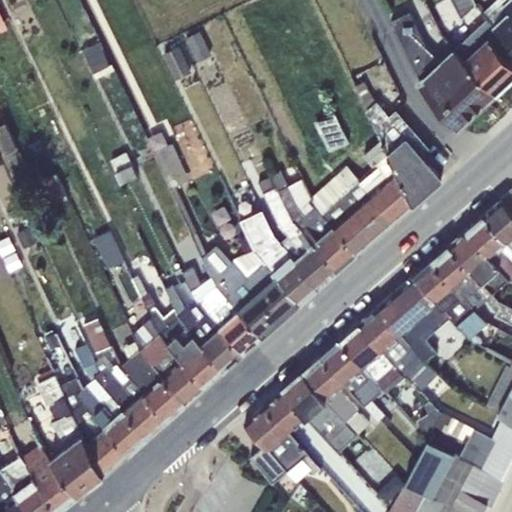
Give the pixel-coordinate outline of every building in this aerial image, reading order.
[(475,0),(453,0),(461,16),(476,2),(475,0)] [(488,14),(511,41),(511,0),(491,0),(482,8),(488,14)] [(392,17),(419,73),(421,75),(417,78),(435,97),(459,124),(495,90),(453,47),(452,46),(439,58),(426,43),(410,9),(392,17)] [(453,47),(495,90),(511,74),(511,41),(488,14),(453,47)] [(200,29),(186,36),(198,60),(212,53),(200,29)] [(105,47),(101,38),(82,48),(96,77),(115,67),(112,61),(110,62),(103,48),(105,47)] [(179,44),(163,52),(176,78),(192,70),(179,44)] [(365,80),(355,84),(380,136),(413,200),(442,174),(422,152),(430,145),(396,107),(389,113),(376,98),(365,80)] [(335,110),(316,120),(330,149),(349,139),(335,110)] [(6,119),(0,121),(0,133),(7,149),(2,151),(5,156),(8,155),(12,163),(23,157),(6,119)] [(148,134),(203,254),(207,250),(176,184),(189,178),(173,141),(160,146),(153,132),(148,134)] [(413,200),(380,136),(364,152),(373,163),(358,176),(393,217),(413,200)] [(127,149),(110,158),(121,180),(138,172),(127,149)] [(356,249),(393,217),(358,176),(346,163),(312,193),(356,249)] [(356,249),(312,193),(303,175),(288,183),(281,168),(271,173),(291,214),(337,266),(356,249)] [(55,172),(40,179),(52,203),(66,196),(55,172)] [(318,283),(337,266),(291,214),(271,173),(258,180),(279,222),(278,222),(288,233),(280,240),(318,283)] [(511,187),(484,212),(511,244),(511,187)] [(299,299),(318,283),(280,240),(274,233),(262,208),(241,217),(255,248),(299,299)] [(511,244),(484,212),(466,227),(508,278),(509,276),(511,271),(511,244)] [(7,226),(0,229),(0,248),(10,271),(24,264),(7,226)] [(110,227),(95,235),(110,265),(125,258),(110,227)] [(466,227),(449,242),(492,292),(508,278),(466,227)] [(262,332),(299,299),(255,248),(236,255),(232,259),(216,242),(207,250),(203,254),(212,274),(262,332)] [(449,242),(431,257),(474,307),(486,297),(496,309),(494,313),(511,322),(511,305),(497,297),(492,292),(449,242)] [(431,257),(414,272),(452,316),(476,344),(482,339),(476,332),(487,322),(474,307),(431,257)] [(242,349),(262,332),(212,274),(201,282),(193,264),(183,269),(196,297),(242,349)] [(204,383),(223,366),(178,313),(174,305),(164,315),(156,305),(157,304),(155,301),(156,300),(149,289),(148,290),(139,272),(133,275),(152,314),(160,330),(204,383)] [(377,304),(425,358),(436,349),(427,338),(452,316),(414,272),(377,304)] [(223,366),(242,349),(196,297),(191,301),(189,300),(186,303),(173,281),(166,285),(174,305),(178,313),(223,366)] [(377,304),(358,320),(408,372),(425,358),(377,304)] [(140,346),(160,330),(152,314),(132,331),(136,339),(140,346)] [(98,315),(83,322),(97,350),(111,342),(98,315)] [(358,320),(340,336),(383,385),(387,389),(408,372),(358,320)] [(185,399),(204,383),(160,330),(140,346),(185,399)] [(340,336),(320,353),(345,381),(378,418),(385,411),(371,396),(383,385),(340,336)] [(140,346),(136,339),(124,345),(129,356),(140,346)] [(128,449),(147,433),(95,372),(100,368),(96,360),(87,340),(75,346),(84,366),(94,376),(84,385),(77,392),(128,449)] [(166,416),(185,399),(140,346),(129,356),(120,363),(166,416)] [(320,353),(302,369),(359,430),(369,421),(357,408),(359,407),(339,386),(345,381),(320,353)] [(147,433),(166,416),(120,363),(118,360),(113,364),(104,354),(96,360),(100,368),(95,372),(147,433)] [(439,374),(425,358),(408,372),(423,388),(439,374)] [(511,359),(510,359),(484,406),(511,419),(511,359)] [(302,369),(283,385),(307,412),(339,449),(359,430),(302,369)] [(51,453),(79,490),(103,471),(60,384),(53,370),(39,378),(39,379),(37,381),(55,417),(51,419),(66,442),(51,453)] [(60,384),(103,471),(128,449),(77,392),(84,385),(78,375),(60,384)] [(283,385),(264,402),(288,429),(307,412),(283,385)] [(428,411),(417,417),(418,423),(429,434),(433,425),(440,408),(429,397),(425,401),(428,411)] [(264,402),(244,419),(264,442),(250,454),(273,481),(287,469),(301,458),(310,468),(313,472),(321,465),(288,429),(264,402)] [(440,408),(433,425),(466,442),(474,426),(440,408)] [(491,435),(511,446),(511,425),(499,419),(491,435)] [(474,461),(505,477),(511,463),(511,446),(491,435),(474,426),(466,442),(460,454),(474,461)] [(428,437),(405,479),(452,504),(474,461),(460,454),(428,437)] [(19,454),(58,505),(79,490),(51,453),(41,440),(19,454)] [(0,466),(0,470),(31,511),(49,511),(58,505),(19,454),(0,466)] [(301,458),(287,469),(296,479),(310,468),(301,458)] [(505,477),(474,461),(452,504),(467,511),(481,511),(487,502),(491,504),(505,477)] [(0,509),(1,511),(31,511),(0,470),(0,509)] [(397,471),(378,489),(387,499),(405,479),(397,471)] [(405,479),(388,511),(467,511),(452,504),(405,479)]
